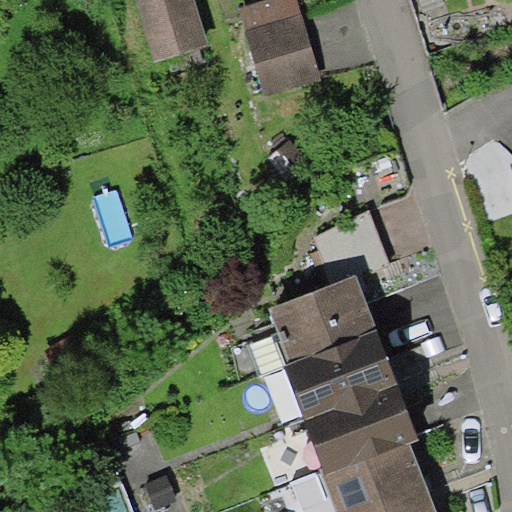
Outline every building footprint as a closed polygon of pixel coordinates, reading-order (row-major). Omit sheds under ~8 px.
[(196,0),(138,0),(157,59),(209,43),(196,0)] [(303,15),(250,32),(271,95),(324,78),(303,15)] [(354,275),(267,307),(288,361),(374,329),(354,275)] [(374,329),(288,361),(308,414),(394,382),(374,329)] [(394,382),(308,414),(329,470),(415,438),(394,382)] [(415,438),(329,470),(344,511),(378,511),(435,491),(415,438)] [(442,511),(435,491),(378,511),(442,511)]
